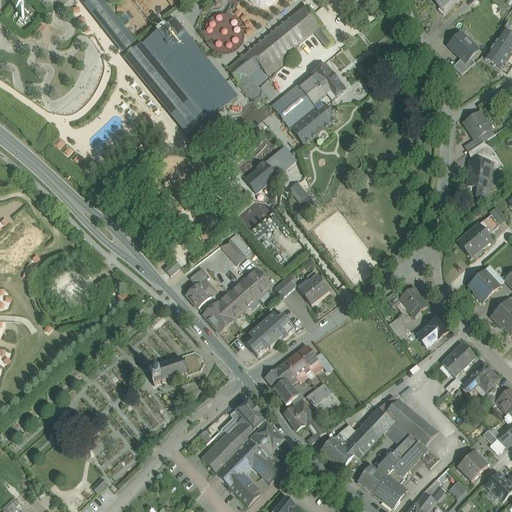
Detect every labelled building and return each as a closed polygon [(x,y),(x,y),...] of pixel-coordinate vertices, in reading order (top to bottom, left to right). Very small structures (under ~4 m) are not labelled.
[(136,44),(101,0),(91,0),(84,6),(122,55),(136,44)] [(158,0),(129,0),(130,16),(159,15),(158,0)] [(431,0),(440,9),(441,9),(449,0),(431,0)] [(451,0),(449,0),(441,9),(440,9),(438,11),(443,16),(455,4),(451,0)] [(322,27),(306,7),(290,21),(305,40),(314,33),(322,27)] [(237,99),(175,19),(164,28),(159,32),(142,45),(205,124),(237,99)] [(290,21),(249,53),(260,68),(265,73),(292,51),(305,40),(290,21)] [(322,27),(314,33),(319,39),(327,32),(322,27)] [(511,50),(511,36),(504,30),(494,46),(509,56),(511,50)] [(327,32),(319,39),(327,48),(335,41),(327,32)] [(462,34),(450,47),(466,62),(478,49),(462,34)] [(205,124),(142,45),(124,60),(187,139),(205,124)] [(509,56),(494,46),(485,59),(500,69),(509,56)] [(292,51),(265,73),(268,77),(296,55),(292,51)] [(249,53),(227,71),(239,85),(249,77),(260,68),(249,53)] [(346,91),(325,65),(304,81),(327,109),(346,91)] [(267,100),(249,77),(239,85),(257,108),(267,100)] [(304,81),(272,107),(304,147),(337,121),(327,109),(304,81)] [(480,114),(464,124),(475,141),(480,138),(491,131),(480,114)] [(238,138),(224,121),(214,130),(227,146),(238,138)] [(475,141),(464,147),(468,153),(483,144),(480,138),(475,141)] [(483,144),(468,153),(471,164),(478,165),(478,161),(484,162),(485,161),(482,157),(491,151),(483,144)] [(285,148),(265,165),(277,179),(297,162),(285,148)] [(484,162),(478,161),(478,165),(471,164),(469,186),(478,187),(477,197),(487,198),(488,188),(490,172),(501,165),(491,151),(482,157),(485,161),(484,162)] [(264,164),(243,181),(256,196),(277,179),(265,165),(264,164)] [(308,200),(297,185),(292,189),(303,204),(308,200)] [(490,214),(491,216),(500,226),(507,220),(497,208),(490,214)] [(491,216),(478,227),(484,233),(486,232),(489,236),(500,226),(491,216)] [(478,227),(458,244),(471,259),(491,242),(484,233),(478,227)] [(246,259),(230,241),(221,248),(237,267),(246,259)] [(309,261),(303,266),(308,271),(314,265),(309,261)] [(489,268),(469,288),(475,294),(473,295),(483,305),(500,289),(499,289),(505,283),(504,282),(508,279),(506,276),(501,281),(489,268)] [(202,271),(190,280),(197,290),(206,283),(210,280),(202,271)] [(298,271),(289,279),(292,282),(301,275),(298,271)] [(257,272),(219,306),(233,322),(271,288),(257,272)] [(317,278),(314,274),(307,279),(310,284),(299,293),(311,308),(312,307),(318,302),(330,293),(318,278),(317,278)] [(289,279),(274,291),(282,300),(297,288),(292,282),(289,279)] [(197,290),(187,297),(186,298),(198,310),(211,299),(206,293),(211,289),(207,283),(206,283),(197,290)] [(428,307),(414,290),(405,298),(400,301),(401,302),(414,318),(428,307)] [(400,292),(388,302),(393,308),(401,302),(400,301),(405,298),(400,292)] [(511,303),(509,301),(491,319),(498,326),(500,325),(511,337),(511,336),(511,303)] [(219,306),(218,305),(204,317),(219,335),(233,323),(233,322),(219,306)] [(252,341),(246,347),(258,359),(269,350),(270,351),(282,341),(283,343),(295,332),(283,318),(278,322),(274,317),(250,338),(252,341)] [(399,318),(389,326),(398,337),(408,330),(399,318)] [(448,332),(438,320),(426,329),(427,330),(421,335),(426,341),(432,336),(437,342),(448,333),(448,332)] [(307,348),(285,365),(298,382),(300,385),(309,379),(305,374),(309,370),(314,376),(323,369),(307,348)] [(458,354),(456,352),(443,365),(455,377),(475,359),(464,348),(458,354)] [(171,365),(165,367),(164,365),(163,366),(164,367),(158,369),(157,367),(156,368),(157,369),(150,371),(150,370),(148,370),(154,388),(156,387),(155,386),(161,383),(162,385),(163,385),(163,383),(168,381),(169,382),(170,382),(170,381),(177,378),(178,379),(179,379),(178,377),(185,375),(185,376),(186,376),(187,375),(182,360),(180,361),(180,362),(172,364),(172,363),(171,363),(171,365)] [(285,365),(265,379),(274,391),(287,382),(291,387),(298,382),(285,365)] [(499,381),(485,366),(472,378),(479,385),(486,393),(496,384),(499,381)] [(472,378),(462,387),(469,394),(479,385),(472,378)] [(457,379),(446,389),(451,395),(462,385),(462,384),(457,379),(456,379),(457,379)] [(274,391),(274,392),(286,407),(291,403),(298,397),(291,387),(287,382),(274,391)] [(496,384),(486,393),(492,399),(501,390),(496,384)] [(324,386),(307,399),(314,408),(332,394),(324,386)] [(492,399),(489,403),(493,408),(497,405),(496,404),(503,398),(503,397),(505,395),(501,390),(492,399)] [(505,395),(503,397),(503,398),(496,404),(497,405),(507,416),(509,415),(511,412),(511,393),(510,391),(505,395)] [(332,394),(314,408),(322,420),(341,406),(332,394)] [(298,397),(291,403),(295,408),(303,402),(305,401),(300,395),(298,397)] [(245,396),(218,419),(222,423),(217,428),(221,433),(223,431),(234,421),(231,417),(249,401),(245,396)] [(249,401),(231,417),(234,421),(223,431),(227,436),(238,426),(241,429),(236,434),(245,445),(255,435),(254,433),(257,430),(260,433),(267,426),(265,423),(249,401)] [(295,408),(284,416),(296,434),(307,426),(316,420),(303,402),(295,408)] [(439,435),(399,402),(384,416),(394,425),(399,429),(398,429),(399,429),(410,438),(419,446),(424,450),(439,435)] [(348,442),(342,449),(359,462),(385,434),(394,425),(384,416),(377,411),(348,442)] [(511,423),(495,439),(498,441),(502,446),(511,437),(511,412),(509,415),(511,417),(511,423)] [(327,435),(316,420),(307,426),(318,441),(327,435)] [(394,425),(385,434),(390,438),(399,429),(398,429),(399,429),(394,425)] [(227,436),(202,461),(216,474),(223,467),(245,445),(236,434),(241,429),(238,426),(227,436)] [(284,443),(267,426),(260,433),(250,443),(267,460),(272,455),(284,443)] [(410,438),(399,429),(390,438),(400,448),(410,438)] [(495,439),(488,432),(483,437),(493,447),(498,441),(495,439)] [(204,433),(199,438),(207,446),(212,441),(204,433)] [(340,435),(332,441),(320,455),(351,479),(362,465),(359,462),(342,449),(348,442),(340,435)] [(511,437),(502,446),(508,451),(511,446),(511,437)] [(400,448),(399,449),(408,457),(419,446),(410,438),(400,448)] [(479,441),(473,446),(476,449),(482,444),(479,441)] [(250,443),(225,469),(223,467),(216,474),(248,508),(260,497),(241,478),(252,468),(270,486),(281,474),(267,460),(250,443)] [(408,457),(402,463),(411,471),(420,461),(428,453),(424,450),(419,446),(408,457)] [(399,449),(384,465),(379,471),(388,478),(391,475),(394,472),(402,463),(408,457),(399,449)] [(435,459),(428,453),(420,461),(427,467),(435,459)] [(474,453),(457,470),(471,484),(488,468),(488,467),(486,469),(475,458),(473,456),(475,454),(474,453)] [(489,466),(478,454),(475,458),(486,469),(488,467),(489,466)] [(435,459),(427,467),(429,470),(438,461),(435,459)] [(411,471),(402,463),(394,472),(403,480),(411,471)] [(377,474),(370,469),(358,484),(374,496),(388,478),(379,471),(377,474)] [(394,472),(391,475),(388,478),(374,496),(394,511),(400,504),(399,503),(406,495),(407,495),(399,488),(405,482),(403,480),(394,472)] [(498,474),(485,488),(502,505),(511,494),(511,487),(507,483),(498,474)] [(442,477),(437,482),(440,485),(445,480),(442,477)] [(92,487),(96,494),(107,487),(103,480),(92,487)] [(459,499),(467,491),(458,482),(450,490),(459,499)] [(432,488),(424,495),(425,496),(415,507),(421,511),(430,511),(436,505),(433,502),(439,494),(432,488)] [(299,511),(296,509),(296,508),(286,500),(276,511),(299,511)] [(16,502),(4,511),(12,511),(15,510),(20,506),(16,502)]
